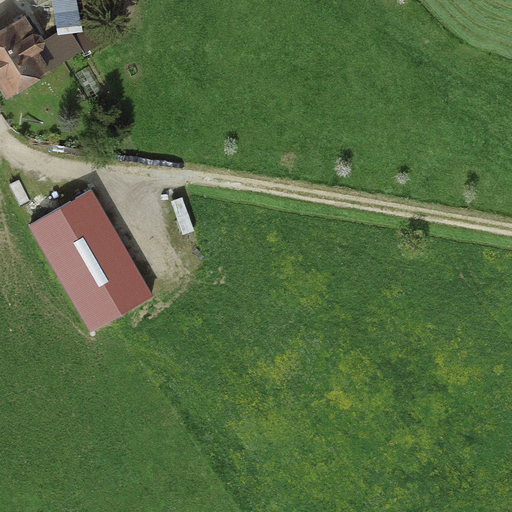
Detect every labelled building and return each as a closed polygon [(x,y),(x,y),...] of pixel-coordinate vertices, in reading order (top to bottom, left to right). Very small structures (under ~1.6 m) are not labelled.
[(76,0),(51,0),(58,35),(82,31),(76,0)] [(35,33),(25,16),(0,31),(0,89),(6,99),(51,72),(50,70),(39,52),(44,50),(45,42),(44,40),(41,35),(35,33)] [(112,17),(76,36),(85,53),(121,35),(112,17)] [(66,27),(44,40),(45,42),(44,50),(39,52),(50,70),(83,51),(66,27)] [(153,295),(91,189),(28,226),(90,332),(153,295)]
